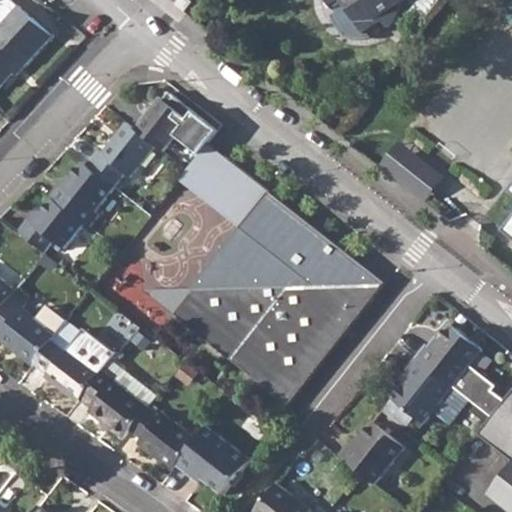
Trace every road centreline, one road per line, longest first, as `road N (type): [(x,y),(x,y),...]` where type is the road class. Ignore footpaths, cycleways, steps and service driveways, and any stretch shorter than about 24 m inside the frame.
road 1 (residential): [(143,39),(172,49),(445,270)]
road 2 (residential): [(445,270),(297,448)]
road 3 (residential): [(0,187),(88,82),(143,39)]
road 4 (residential): [(0,406),(152,511)]
